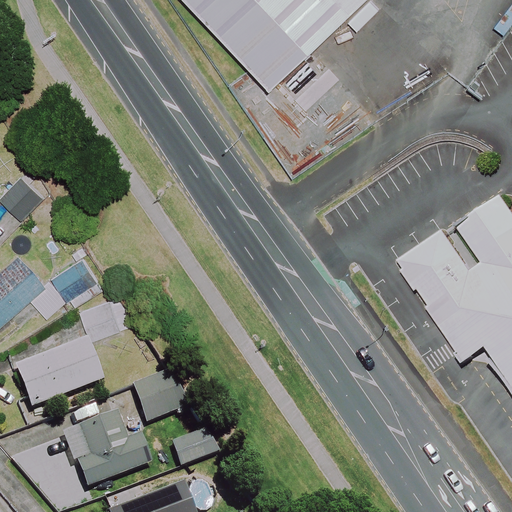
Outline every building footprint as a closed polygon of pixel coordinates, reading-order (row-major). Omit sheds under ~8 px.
[(382,0),(202,0),(292,98),(391,9),(382,0)] [(43,199),(20,178),(0,199),(23,221),(43,199)] [(507,357),(511,364),(511,197),(408,268),(482,375),(507,357)] [(0,328),(32,301),(47,287),(22,257),(0,275),(0,328)] [(47,287),(32,301),(48,319),(70,300),(77,309),(105,286),(82,258),(47,287)] [(133,326),(122,297),(82,313),(93,342),(133,326)] [(101,383),(86,341),(15,369),(30,410),(101,383)] [(186,408),(171,372),(131,388),(146,424),(186,408)] [(66,511),(91,503),(86,489),(151,465),(140,436),(126,441),(116,414),(62,434),(64,439),(9,458),(59,511),(66,511)] [(109,501),(114,511),(113,511),(192,511),(182,485),(139,502),(135,491),(109,501)]
